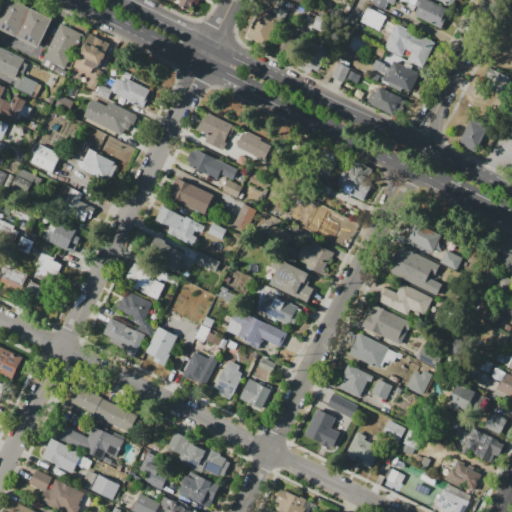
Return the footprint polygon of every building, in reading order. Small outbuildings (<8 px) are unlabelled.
[(38,47),(0,28),(0,11),(5,0),(18,0),(52,17),(38,47)] [(198,0),(197,3),(194,1),(190,10),(168,0),(198,0)] [(396,0),(390,13),(374,5),(376,0),(396,0)] [(417,0),(427,0),(450,11),(442,28),(411,13),(417,0)] [(278,7),(287,10),(283,20),(272,46),(246,35),(257,9),(274,16),(278,7)] [(368,7),(386,16),(379,32),(360,23),(368,7)] [(311,26),(316,14),(327,19),(322,31),(311,26)] [(61,23),(82,34),(64,69),(43,58),(61,23)] [(403,27),(433,41),(421,67),(407,60),(411,51),(404,47),(400,57),(383,48),(395,23),(403,27)] [(277,49),(287,24),(305,32),(294,56),(277,49)] [(90,33),(109,43),(104,53),(105,53),(99,66),(94,68),(91,74),(73,65),(90,33)] [(316,71),(310,68),(309,72),(295,66),(306,40),(320,46),(326,49),(316,71)] [(24,59),(23,62),(28,64),(23,73),(18,71),(15,79),(0,71),(0,45),(1,46),(1,47),(24,59)] [(393,60),(421,74),(411,94),(383,81),(393,60)] [(338,62),(349,67),(341,85),(329,80),(338,62)] [(500,93),(486,88),(490,76),(485,74),(488,68),(493,70),(507,76),(500,93)] [(355,82),(346,78),(350,70),(359,74),(355,82)] [(376,80),(367,77),(370,71),(378,74),(376,80)] [(94,90),(86,86),(93,73),(101,77),(94,90)] [(23,75),(38,82),(31,96),(13,87),(17,78),(21,80),(23,75)] [(115,93),(121,80),(126,82),(128,79),(151,90),(148,96),(149,97),(144,107),(140,105),(139,106),(129,101),(130,100),(115,93)] [(98,94),(102,85),(112,90),(108,99),(98,94)] [(374,86),(404,100),(395,119),(365,104),(374,86)] [(356,89),(363,92),(361,98),(354,95),(356,89)] [(55,106),(60,95),(73,102),(67,112),(55,106)] [(16,96),(26,101),(16,122),(0,114),(0,111),(5,101),(12,104),(16,96)] [(108,101),(106,105),(91,98),(82,116),(125,135),(135,113),(108,101)] [(208,113),(235,126),(230,137),(227,135),(224,142),(226,143),(223,150),(205,141),(208,135),(199,131),(208,113)] [(474,153),(457,144),(471,119),(488,127),(474,153)] [(34,131),(28,128),(31,121),(38,124),(34,131)] [(0,142),(0,122),(8,126),(0,142)] [(244,132),(248,134),(249,131),(261,138),(260,140),(273,147),(265,161),(237,146),(244,132)] [(106,135),(134,149),(128,161),(100,148),(106,135)] [(0,142),(8,146),(3,155),(0,153),(0,142)] [(39,144),(61,154),(52,173),(31,162),(39,144)] [(89,148),(97,152),(96,153),(115,162),(106,181),(80,168),(80,167),(77,165),(79,160),(83,162),(89,148)] [(21,162),(15,159),(19,150),(26,153),(21,162)] [(203,152),(240,170),(235,181),(220,173),(217,180),(194,169),(203,152)] [(0,170),(8,174),(2,187),(0,186),(0,170)] [(21,170),(44,181),(37,195),(15,183),(21,170)] [(336,187),(342,173),(373,188),(366,202),(336,187)] [(177,177),(213,195),(204,214),(193,209),(191,213),(165,200),(177,177)] [(228,179),(242,186),(239,192),(242,194),(240,199),(222,190),(228,179)] [(71,187),(83,193),(80,200),(96,207),(90,219),(86,217),(84,221),(78,218),(79,216),(61,208),(71,187)] [(256,210),(242,203),(232,224),(246,230),(256,210)] [(11,212),(14,205),(32,214),(29,221),(11,212)] [(192,234),(196,236),(192,245),(166,232),(169,227),(154,219),(161,205),(184,216),(185,215),(197,221),(196,221),(205,226),(201,232),(197,230),(197,231),(194,229),(192,234)] [(322,216),(341,225),(333,243),(313,233),(322,216)] [(405,240),(415,221),(441,235),(432,253),(405,240)] [(60,222),(77,230),(75,235),(81,238),(74,253),(51,242),(60,222)] [(213,223),(227,230),(222,240),(208,233),(213,223)] [(23,236),(34,242),(29,254),(28,253),(23,251),(22,253),(16,250),(23,236)] [(511,269),(510,274),(504,271),(506,266),(496,261),(509,236),(511,237),(511,269)] [(156,237),(167,242),(166,243),(185,252),(176,272),(146,258),(156,237)] [(306,245),(315,249),(316,246),(332,253),(321,275),(307,268),(309,262),(300,258),(306,245)] [(399,247),(428,261),(419,279),(390,265),(399,247)] [(199,251),(221,262),(215,273),(193,262),(199,251)] [(446,251),(460,257),(454,269),(441,262),(446,251)] [(35,276),(42,262),(38,260),(42,252),(54,258),(53,260),(62,265),(53,285),(35,276)] [(135,263),(153,272),(149,279),(154,282),(155,280),(164,284),(163,286),(157,299),(140,291),(142,287),(140,286),(138,290),(128,286),(130,281),(126,279),(131,267),(132,268),(135,263)] [(283,263),(310,277),(305,285),(313,289),(306,303),(269,285),(275,272),(278,274),(283,263)] [(9,265),(29,275),(23,288),(17,285),(16,288),(1,281),(9,265)] [(169,272),(181,279),(176,289),(164,282),(169,272)] [(402,282),(433,297),(424,315),(410,309),(407,315),(377,300),(384,286),(397,293),(402,282)] [(115,308),(121,295),(127,298),(129,293),(152,304),(144,320),(156,326),(151,336),(138,329),(140,324),(133,320),(134,318),(115,308)] [(267,293),(295,307),(286,326),(258,312),(267,293)] [(374,303),(412,323),(409,330),(408,329),(400,344),(363,325),(374,303)] [(237,308),(287,333),(280,347),(264,340),(259,349),(243,341),(244,340),(236,336),(237,335),(226,330),(237,308)] [(111,318),(126,325),(126,326),(135,330),(136,330),(146,335),(134,358),(123,353),(125,349),(109,341),(111,337),(103,333),(111,318)] [(177,336),(169,353),(170,354),(164,367),(143,357),(158,326),(177,336)] [(360,333),(389,348),(388,349),(398,354),(394,362),(389,360),(387,363),(384,362),(382,366),(380,365),(378,370),(349,355),(360,333)] [(0,348),(26,361),(16,382),(0,374),(0,348)] [(194,351),(213,361),(201,384),(182,375),(194,351)] [(229,360),(234,363),(234,361),(241,365),(238,371),(244,374),(231,400),(218,393),(220,389),(215,387),(223,369),(224,369),(229,360)] [(349,364),(374,376),(371,383),(366,380),(358,397),(340,387),(342,384),(339,382),(349,364)] [(423,370),(434,375),(424,395),(407,387),(415,372),(421,375),(423,370)] [(504,371),(511,374),(511,397),(495,389),(504,371)] [(250,379),(272,390),(262,409),(240,398),(250,379)] [(379,379),(393,386),(385,401),(371,394),(379,379)] [(0,380),(10,385),(0,405),(0,380)] [(457,382),(493,400),(485,415),(470,407),(467,414),(459,410),(458,412),(448,406),(451,399),(449,398),(457,382)] [(104,400),(132,414),(124,430),(96,416),(67,401),(74,385),(104,400)] [(332,393),(358,406),(352,418),(326,405),(332,393)] [(317,408),(336,417),(330,428),(340,433),(333,448),(315,439),(315,440),(304,434),(317,408)] [(491,410),(508,418),(499,435),(483,427),(491,410)] [(389,419),(407,428),(397,448),(379,439),(389,419)] [(94,426),(125,442),(113,467),(51,437),(57,424),(88,439),(94,426)] [(472,427),(505,443),(495,465),(469,453),(468,455),(461,452),(469,436),(467,436),(472,427)] [(400,449),(411,428),(426,437),(422,446),(420,445),(417,450),(415,449),(412,455),(400,449)] [(176,431),(189,438),(187,442),(181,455),(167,448),(176,431)] [(358,432),(367,436),(365,439),(381,447),(371,469),(346,456),(358,432)] [(50,437),(86,455),(81,466),(78,464),(73,475),(40,458),(50,437)] [(221,478),(180,458),(181,455),(187,442),(229,463),(221,478)] [(147,473),(139,469),(148,451),(165,459),(159,471),(169,475),(161,490),(143,481),(147,473)] [(447,480),(474,490),(481,470),(454,460),(447,480)] [(37,470),(53,478),(45,493),(29,485),(37,470)] [(88,470),(121,487),(114,502),(80,486),(88,470)] [(188,472),(219,487),(208,509),(177,494),(188,472)] [(56,479),(87,494),(78,511),(67,511),(45,501),(56,479)] [(275,501),(282,488),(309,501),(303,511),(287,511),(277,507),(280,503),(275,501)] [(443,489),(469,502),(464,511),(442,511),(444,509),(435,505),(443,489)] [(139,494),(161,505),(157,511),(132,511),(131,511),(139,494)] [(172,502),(179,505),(180,504),(184,506),(183,508),(191,511),(192,508),(196,510),(194,511),(198,511),(199,511),(200,511),(165,511),(169,505),(170,506),(172,502)] [(14,511),(19,503),(36,511),(14,511)]
